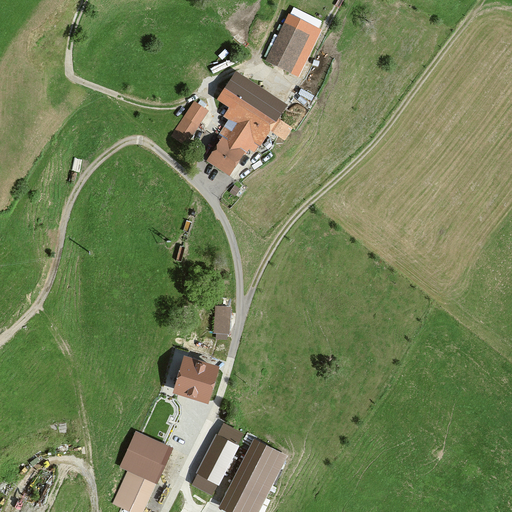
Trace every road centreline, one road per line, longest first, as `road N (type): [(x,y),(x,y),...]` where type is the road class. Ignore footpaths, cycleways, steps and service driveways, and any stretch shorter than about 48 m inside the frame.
road 1 (track): [(85,0),(69,48),(71,75),(154,105),(194,97),(234,69),(295,76),(340,0)]
road 2 (track): [(240,320),(291,221),(374,142),(482,0)]
road 3 (unclassified): [(164,511),(215,408),(240,320),(229,232),(191,179)]
road 4 (track): [(191,179),(142,140),(95,162),(65,210),(49,284),(0,340)]
